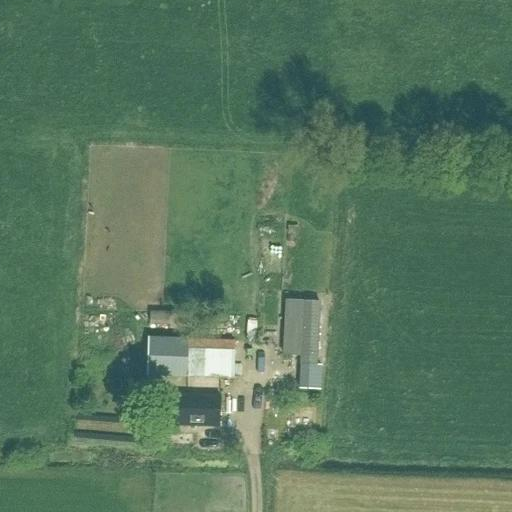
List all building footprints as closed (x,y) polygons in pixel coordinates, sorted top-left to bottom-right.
[(322,361),(325,298),(293,296),(292,320),(307,321),(306,360),(322,361)] [(190,341),(189,350),(188,379),(234,381),(235,351),(236,342),(190,341)] [(184,378),(185,355),(149,354),(148,377),(184,378)] [(256,401),(272,403),(272,393),(256,392),(256,401)] [(220,429),(221,398),(169,396),(168,427),(220,429)]
